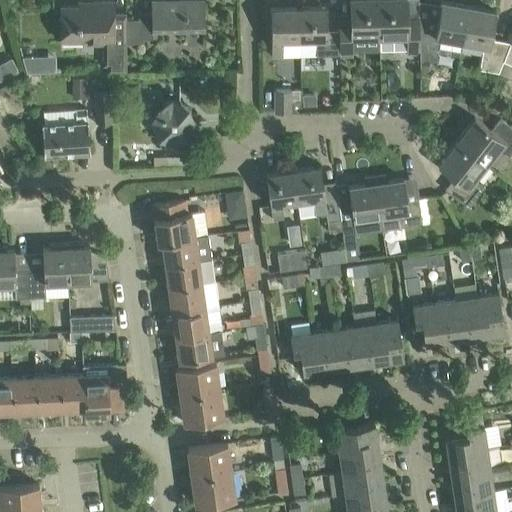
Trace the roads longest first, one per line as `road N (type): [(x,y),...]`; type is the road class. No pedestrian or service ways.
road 1 (residential): [(153,433),(120,217)]
road 2 (residential): [(248,131),(442,119)]
road 3 (residential): [(0,438),(153,433)]
road 4 (residential): [(118,176),(223,169),(248,131)]
road 5 (residential): [(248,131),(245,0)]
road 6 (residential): [(292,395),(394,385),(415,398)]
road 7 (residential): [(0,219),(120,217)]
